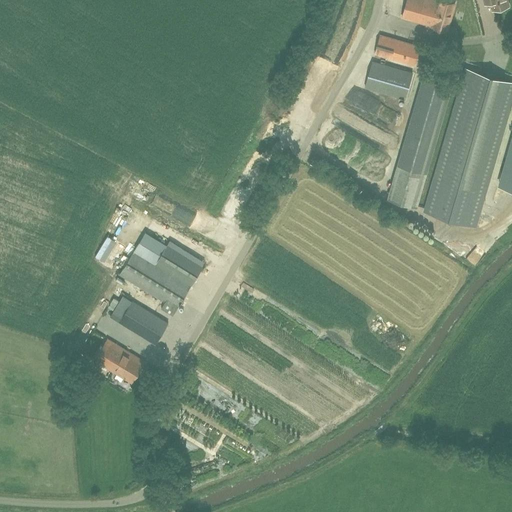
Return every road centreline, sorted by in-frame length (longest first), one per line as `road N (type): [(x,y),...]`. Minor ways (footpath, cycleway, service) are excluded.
road 1 (unclassified): [(163,490),(154,427),(165,388),(367,39),(380,0)]
road 2 (unclassified): [(163,490),(97,505),(0,500)]
